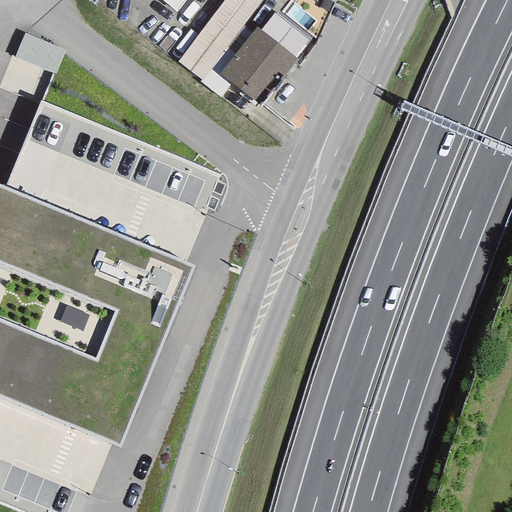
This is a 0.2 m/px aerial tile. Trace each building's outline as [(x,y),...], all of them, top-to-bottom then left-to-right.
[(186,0),(156,0),(175,14),(186,0)] [(262,0),(223,0),(177,62),(201,81),(262,0)] [(307,40),(273,13),(260,30),(257,27),(219,74),(259,106),(296,60),(293,58),(307,40)] [(64,51),(23,34),(14,56),(55,73),(64,51)] [(193,266),(0,186),(0,396),(119,445),(193,266)]
